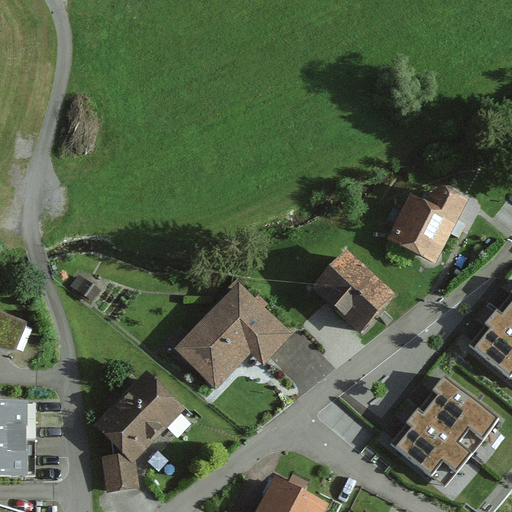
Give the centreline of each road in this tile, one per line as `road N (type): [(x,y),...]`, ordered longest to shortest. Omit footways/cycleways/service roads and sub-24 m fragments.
road 1 (residential): [(511,246),(182,511)]
road 2 (track): [(56,0),(66,49),(30,219),(37,248)]
road 3 (residential): [(37,248),(65,352),(81,492)]
